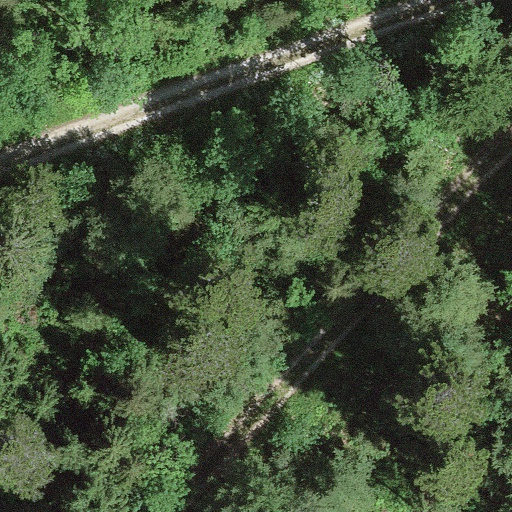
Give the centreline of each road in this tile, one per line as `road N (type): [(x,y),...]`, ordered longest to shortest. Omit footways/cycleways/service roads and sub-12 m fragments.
road 1 (track): [(173,511),(478,172),(511,144)]
road 2 (track): [(451,0),(0,176)]
